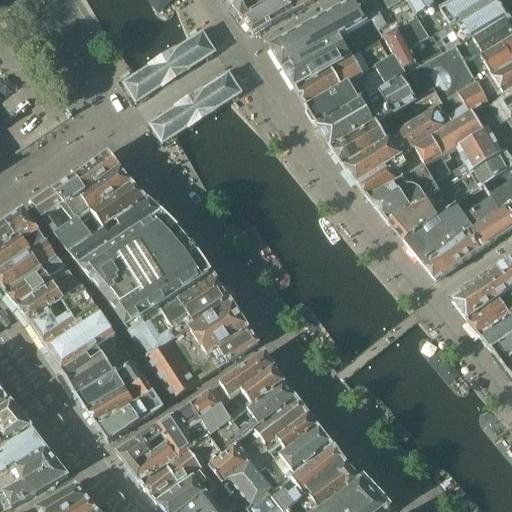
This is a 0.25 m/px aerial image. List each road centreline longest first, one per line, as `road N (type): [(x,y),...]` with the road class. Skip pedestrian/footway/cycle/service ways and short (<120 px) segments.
road 1 (residential): [(413,511),(318,396),(128,127)]
road 2 (residential): [(240,59),(429,308)]
road 3 (residential): [(133,511),(0,339)]
road 4 (residential): [(128,127),(40,0)]
road 5 (residential): [(0,207),(128,127)]
road 6 (residential): [(128,127),(240,59)]
road 7 (residential): [(429,308),(511,407)]
road 8 (residential): [(346,0),(240,59)]
